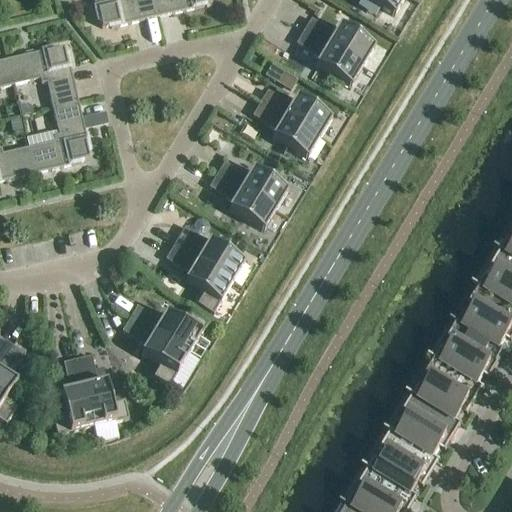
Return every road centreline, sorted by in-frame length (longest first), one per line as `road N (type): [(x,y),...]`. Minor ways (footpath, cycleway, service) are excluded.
road 1 (tertiary): [(252,400),(492,0)]
road 2 (residential): [(238,56),(219,44),(104,71),(131,182),(153,195)]
road 3 (residential): [(0,282),(35,285),(105,262),(153,195)]
road 4 (residential): [(153,195),(238,56)]
road 5 (residential): [(511,378),(457,469),(452,511)]
road 6 (tertiary): [(252,400),(168,511)]
road 7 (tertiary): [(201,511),(252,400)]
